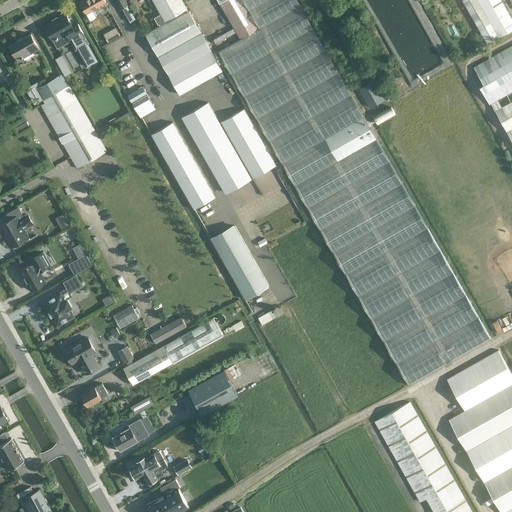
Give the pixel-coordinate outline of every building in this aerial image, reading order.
[(105,0),(85,0),(80,3),(90,20),(93,20),(95,18),(97,16),(93,11),(98,8),(98,6),(106,2),(105,0)] [(115,0),(121,9),(122,8),(127,6),(127,5),(129,4),(128,4),(125,0),(115,0)] [(153,0),(161,13),(154,17),(158,24),(159,23),(160,25),(187,10),(186,8),(187,8),(182,0),(153,0)] [(240,38),(219,51),(282,162),(283,162),(319,225),(328,239),(407,385),(491,338),(434,239),(433,239),(400,182),(391,166),(368,125),(364,116),(297,0),(242,0),(259,28),(240,38)] [(240,38),(259,28),(242,0),(223,0),(219,2),(240,38)] [(318,0),(323,9),(333,3),(331,0),(318,0)] [(462,0),(485,39),(487,44),(511,29),(511,19),(507,12),(500,0),(462,0)] [(134,19),(127,6),(122,8),(129,22),(134,19)] [(187,10),(160,25),(145,34),(180,94),(222,71),(210,50),(211,49),(188,9),(187,10)] [(90,42),(79,22),(73,26),(66,13),(55,19),(44,25),(53,41),(64,35),(67,33),(70,40),(76,50),(77,49),(87,66),(98,60),(89,43),(90,42)] [(108,38),(120,34),(118,27),(106,31),(108,38)] [(9,45),(18,60),(40,49),(31,33),(9,45)] [(511,45),(473,67),(483,84),(479,86),(489,105),(511,142),(511,45)] [(71,67),(80,63),(73,51),(65,55),(71,67)] [(62,54),(55,58),(65,75),(72,71),(62,54)] [(40,104),(47,117),(77,168),(107,151),(78,99),(63,73),(36,88),(45,102),(40,104)] [(370,107),(384,99),(374,82),(360,90),(370,107)] [(132,101),(147,92),(143,84),(127,93),(132,101)] [(133,102),(141,117),(157,108),(148,93),(133,102)] [(225,194),(252,178),(208,101),(181,117),(225,194)] [(375,115),(378,122),(396,113),(393,105),(375,115)] [(253,178),(276,164),(244,108),(220,121),(253,178)] [(30,126),(27,121),(16,128),(19,133),(30,126)] [(194,209),(215,196),(173,121),(151,134),(194,209)] [(19,206),(7,213),(10,219),(0,224),(0,225),(4,233),(4,234),(5,234),(7,237),(6,238),(7,238),(12,247),(29,237),(24,229),(33,223),(28,214),(23,217),(21,213),(22,212),(19,206)] [(68,224),(63,214),(56,218),(62,228),(68,224)] [(269,286),(235,226),(211,239),(246,299),(269,286)] [(33,262),(20,269),(31,290),(46,282),(39,271),(51,264),(44,251),(31,258),(33,262)] [(87,254),(69,264),(75,274),(93,263),(87,254)] [(64,282),(70,292),(82,285),(76,275),(64,282)] [(62,291),(61,292),(43,302),(56,326),(76,315),(71,307),(73,305),(69,298),(67,299),(62,291)] [(114,314),(121,327),(140,317),(133,304),(114,314)] [(280,315),(276,308),(276,307),(268,311),(257,317),(262,325),(280,315)] [(186,326),(185,324),(181,316),(150,333),(156,343),(186,326)] [(124,367),(134,384),(223,335),(213,318),(124,367)] [(117,327),(111,330),(115,338),(121,335),(117,327)] [(81,364),(86,373),(99,366),(92,353),(96,351),(88,337),(65,349),(73,364),(80,360),(82,363),(81,364)] [(134,357),(127,345),(118,351),(125,362),(134,357)] [(511,511),(511,374),(498,350),(447,379),(464,411),(449,419),(501,511),(511,511)] [(238,396),(237,395),(224,370),(188,390),(202,415),(238,396)] [(102,382),(95,386),(81,394),(88,406),(101,398),(108,394),(102,382)] [(149,397),(131,407),(135,413),(153,403),(149,397)] [(472,511),(410,401),(409,402),(375,421),(420,501),(428,497),(436,511),(472,511)] [(0,423),(3,422),(4,423),(4,422),(9,419),(8,419),(5,413),(5,412),(4,413),(0,405),(0,423)] [(128,423),(130,427),(112,437),(120,451),(138,440),(134,434),(140,431),(134,420),(128,423)] [(0,462),(1,463),(4,461),(8,469),(24,461),(24,460),(23,460),(19,452),(16,447),(11,439),(12,439),(11,438),(0,444),(0,462)] [(159,450),(146,458),(145,456),(136,461),(137,463),(130,466),(136,477),(138,476),(142,483),(147,480),(148,482),(157,477),(152,468),(160,464),(162,468),(167,465),(165,461),(159,450)] [(191,467),(187,459),(175,466),(179,473),(191,467)] [(179,511),(182,511),(184,511),(186,510),(186,508),(189,507),(178,488),(180,487),(176,479),(160,488),(164,495),(147,505),(150,511),(179,511)] [(30,511),(51,511),(47,506),(46,506),(42,499),(44,499),(39,490),(34,493),(30,486),(16,495),(24,506),(26,505),(30,511)]
